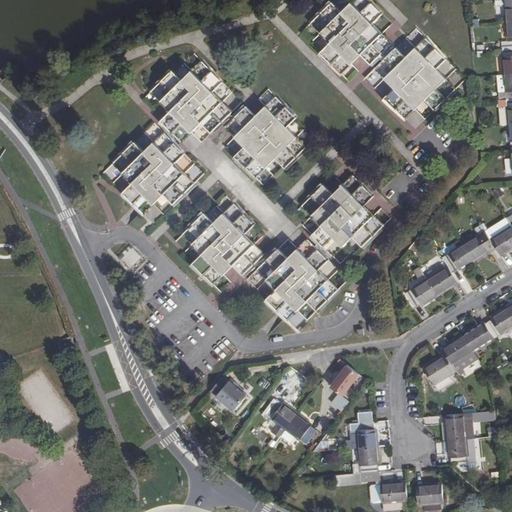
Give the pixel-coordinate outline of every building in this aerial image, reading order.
[(320,53),(341,73),(351,64),(361,54),(371,64),(392,43),(382,33),(372,23),(382,13),(369,0),(354,0),(352,3),(342,12),(332,2),(311,22),(321,33),(330,43),(320,53)] [(502,42),(503,49),(511,48),(511,23),(507,24),(509,42),(502,42)] [(384,98),(405,118),(415,108),(425,99),(434,109),(456,88),(445,78),(436,68),(446,58),(425,37),(416,47),(406,57),(396,48),(375,68),(385,78),(394,87),(384,98)] [(511,48),(503,49),(505,74),(511,73),(511,48)] [(161,121),(181,142),(191,132),(201,122),(211,133),(232,111),(222,101),(212,91),(222,82),(202,61),(192,71),(182,80),(172,70),(150,91),(161,101),(170,111),(161,121)] [(234,156),(255,177),(265,167),(275,158),(285,167),(306,147),(297,137),(286,127),(296,117),(276,96),(266,106),(256,116),(246,105),(225,126),(235,136),(245,146),(234,156)] [(123,193),(144,214),(153,204),(164,195),(173,204),(194,183),(185,173),(175,164),(185,154),(164,133),(154,143),(144,153),(134,143),(114,163),(123,173),(133,183),(123,193)] [(312,235),(333,256),(342,246),(353,236),(362,246),(383,225),(373,216),(363,206),(373,196),(353,175),(343,185),(332,195),(322,185),(302,205),(312,215),(321,225),(312,235)] [(193,264),(213,285),(224,274),(233,265),(242,275),(264,254),(255,244),(245,234),(254,225),(233,204),(224,213),(213,223),(204,214),(184,234),(194,244),(203,254),(193,264)] [(153,222),(161,211),(154,206),(146,218),(153,222)] [(491,240),(511,226),(511,225),(507,218),(486,231),(491,240)] [(494,245),(501,256),(511,248),(511,226),(491,240),(494,245)] [(464,244),(474,261),(489,251),(488,249),(494,245),(491,240),(486,231),(464,244)] [(285,318),(287,320),(297,310),(307,301),(317,310),(338,290),(328,280),(318,270),(327,260),(307,239),(298,249),(288,258),(278,249),(257,269),(267,279),(276,289),(267,299),(278,311),(285,318)] [(449,267),(452,272),(458,269),(459,271),(474,261),(464,244),(443,258),(449,267)] [(427,281),(437,297),(459,283),(452,272),(449,267),(427,281)] [(407,294),(415,308),(421,304),(423,306),(437,297),(427,281),(407,294)] [(485,324),(494,339),(511,327),(511,319),(506,309),(490,319),(491,320),(485,324)] [(463,336),(473,352),(494,339),(485,324),(484,323),(463,336)] [(369,325),(370,333),(378,332),(377,324),(369,325)] [(473,352),(463,336),(447,346),(450,349),(443,353),(445,356),(446,357),(455,371),(460,379),(467,375),(462,367),(476,358),(473,352)] [(53,344),(57,353),(75,345),(71,337),(53,344)] [(424,369),(434,385),(455,371),(446,357),(445,356),(424,369)] [(325,382),(340,393),(332,403),(343,411),(351,401),(347,399),(363,376),(341,360),(325,382)] [(222,378),(209,392),(233,412),(246,397),(235,388),(237,386),(230,380),(228,383),(222,378)] [(266,414),(306,444),(317,430),(311,425),(311,424),(283,402),(282,404),(277,400),(266,414)] [(445,415),(448,441),(466,439),(464,413),(445,415)] [(474,439),(472,413),(464,413),(466,439),(474,439)] [(357,431),(359,449),(377,448),(375,429),(373,430),(373,422),(350,424),(350,431),(357,431)] [(359,449),(357,431),(350,431),(351,441),(346,441),(347,450),(359,449)] [(451,459),(451,466),(468,465),(466,439),(448,441),(449,459),(451,459)] [(476,464),(474,439),(466,439),(468,465),(476,464)] [(359,449),(361,474),(379,473),(377,448),(359,449)] [(380,481),(379,473),(361,474),(361,483),(380,481)] [(380,485),(382,504),(408,502),(406,483),(380,485)] [(417,486),(418,505),(443,503),(442,484),(417,486)] [(382,504),(380,485),(371,486),(369,487),(371,503),(372,504),(382,504)]
